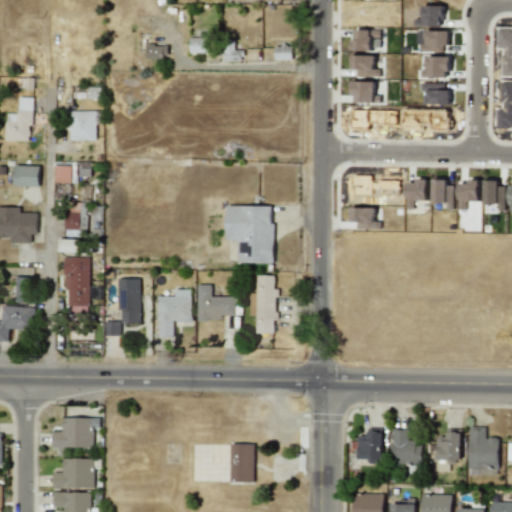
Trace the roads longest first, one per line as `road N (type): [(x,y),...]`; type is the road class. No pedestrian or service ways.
road 1 (tertiary): [(324,511),(317,0)]
road 2 (tertiary): [(0,379),(511,383)]
road 3 (residential): [(317,150),(511,152)]
road 4 (residential): [(473,152),(479,3),(511,3)]
road 5 (residential): [(23,380),(23,511)]
